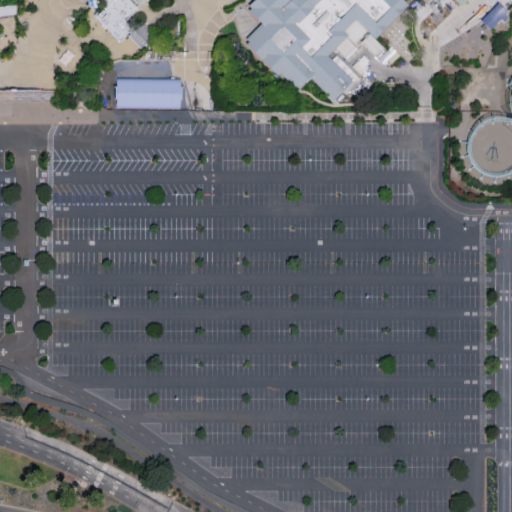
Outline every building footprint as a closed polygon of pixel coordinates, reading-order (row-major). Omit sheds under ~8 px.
[(86,0),(88,4),(89,8),(91,9),(97,9),(96,4),(99,0),(86,0)] [(91,20),(103,8),(97,3),(99,0),(128,0),(138,9),(123,22),(132,30),(128,32),(119,41),(115,44),(101,30),(91,20)] [(130,0),(138,8),(144,2),(142,0),(130,0)] [(250,0),(242,6),(257,24),(253,31),(241,35),(248,45),(243,49),(274,81),(278,77),(295,97),(298,94),(302,90),(309,82),(330,101),(349,81),(325,57),(345,39),(353,47),(366,34),(369,37),(359,46),(378,63),(385,54),(373,40),(399,14),(406,5),(401,0),(250,0)] [(3,7),(0,7),(0,17),(16,15),(16,5),(3,7)] [(144,23),(134,30),(129,35),(126,36),(133,42),(139,51),(151,38),(148,30),(144,23)] [(61,58),(66,63),(73,56),(69,51),(61,58)] [(117,78),(185,80),(184,109),(117,108),(117,78)] [(48,89),(10,89),(0,89),(0,99),(10,100),(48,99),(48,89)] [(220,132),(257,133),(257,112),(220,112),(220,132)]
